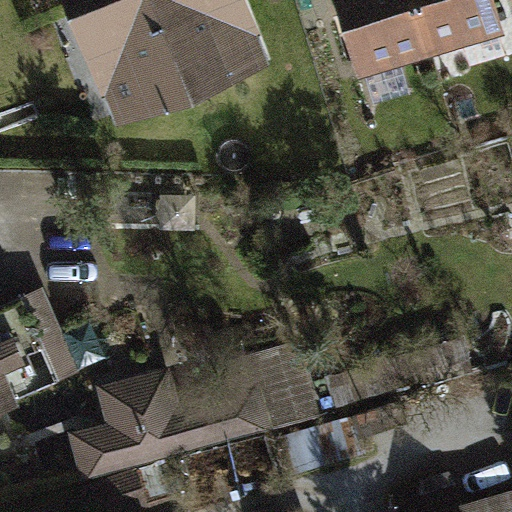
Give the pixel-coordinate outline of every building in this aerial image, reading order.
[(247,0),(73,0),(120,118),(270,58),(247,0)] [(340,0),(363,72),(435,51),(420,0),(340,0)] [(420,0),(435,51),(507,29),(498,0),(420,0)] [(0,410),(22,402),(19,393),(78,368),(43,287),(0,304),(0,410)] [(253,345),(103,385),(113,421),(72,432),(84,477),(321,414),(301,339),(254,351),(253,345)] [(143,469),(84,485),(91,511),(129,511),(153,506),(143,469)] [(466,510),(458,511),(511,511),(511,485),(463,502),(466,510)]
